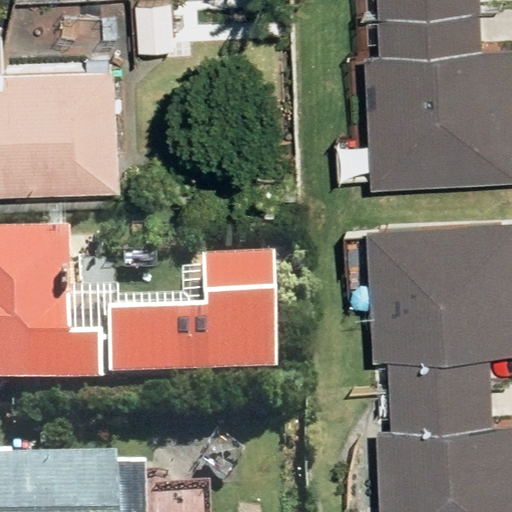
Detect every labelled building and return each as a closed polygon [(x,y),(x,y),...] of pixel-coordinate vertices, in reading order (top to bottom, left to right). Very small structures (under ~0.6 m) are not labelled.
[(191,0),(146,0),(145,36),(190,38),(191,0)] [(392,0),(395,52),(381,53),(387,181),(511,175),(511,44),(498,45),(495,0),(392,0)] [(0,176),(129,179),(131,44),(29,43),(30,14),(0,13),(0,176)] [(511,342),(511,210),(379,217),(385,348),(402,347),(406,424),(392,425),(396,511),(511,511),(511,417),(509,417),(505,342),(511,342)] [(79,233),(0,231),(0,397),(107,400),(108,337),(77,336),(79,233)] [(209,304),(118,305),(119,382),(284,381),(283,262),(209,263),(209,304)] [(0,511),(153,511),(154,470),(0,467),(0,511)]
